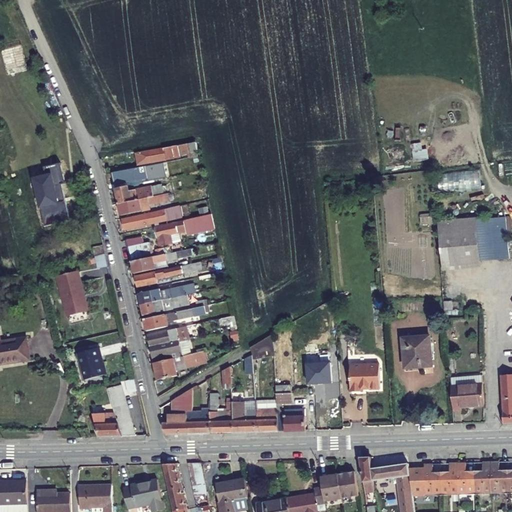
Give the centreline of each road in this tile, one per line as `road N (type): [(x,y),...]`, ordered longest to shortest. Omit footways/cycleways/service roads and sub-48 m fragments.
road 1 (residential): [(160,448),(97,171),(21,0)]
road 2 (tertiary): [(511,436),(160,448)]
road 3 (tertiary): [(160,448),(0,451)]
